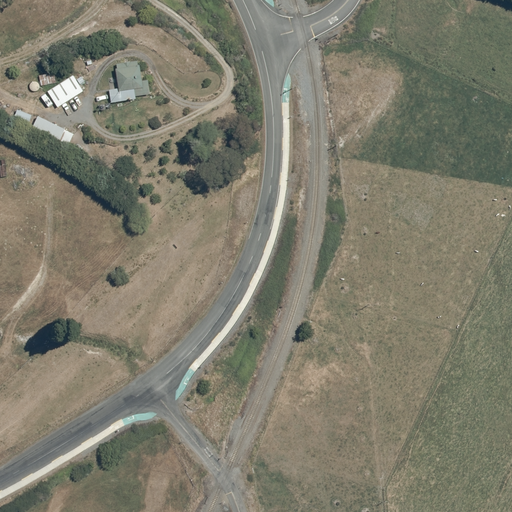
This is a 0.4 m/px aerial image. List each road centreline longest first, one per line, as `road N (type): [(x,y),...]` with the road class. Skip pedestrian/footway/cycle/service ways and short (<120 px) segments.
road 1 (unclassified): [(150,388),(225,307),(258,241),(274,140),(257,40)]
road 2 (unclassified): [(0,478),(150,388)]
road 3 (unclassified): [(150,388),(225,476),(238,511)]
